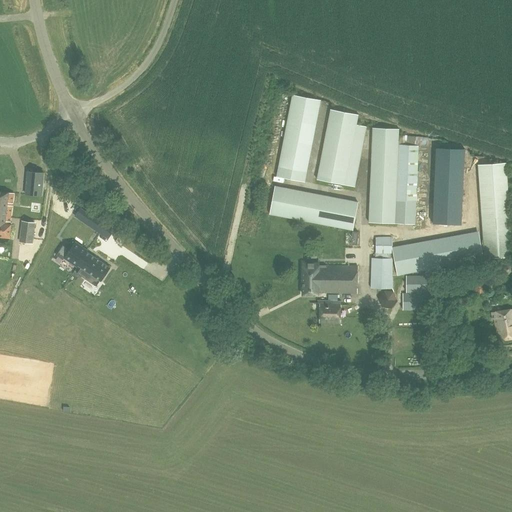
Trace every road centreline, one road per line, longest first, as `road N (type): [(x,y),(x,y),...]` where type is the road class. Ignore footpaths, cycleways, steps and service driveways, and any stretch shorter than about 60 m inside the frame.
road 1 (tertiary): [(511,361),(393,377),(324,368),(289,353),(250,330),(129,196),(73,114)]
road 2 (track): [(73,114),(140,72),(174,0)]
road 3 (unknown): [(393,377),(393,328),(372,302),(367,229)]
road 4 (tertiary): [(73,114),(34,0)]
